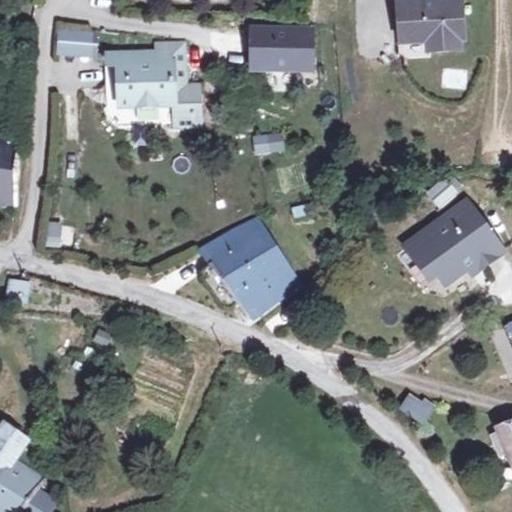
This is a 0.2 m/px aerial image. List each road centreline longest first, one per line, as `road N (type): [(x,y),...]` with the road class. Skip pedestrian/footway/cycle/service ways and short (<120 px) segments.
road 1 (residential): [(20,263),(207,319),(310,362),(423,463),(455,511)]
road 2 (unclassified): [(57,0),(46,17),(20,263)]
